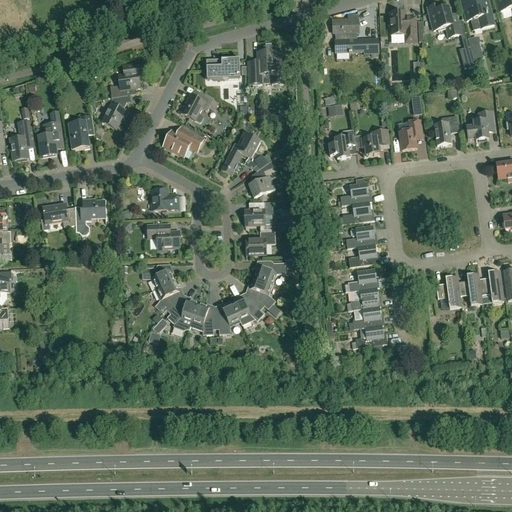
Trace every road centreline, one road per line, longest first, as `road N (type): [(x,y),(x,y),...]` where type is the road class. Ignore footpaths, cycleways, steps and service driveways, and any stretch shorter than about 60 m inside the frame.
road 1 (primary): [(0,494),(511,492)]
road 2 (primary): [(511,465),(0,466)]
road 3 (residential): [(135,159),(188,53),(303,18)]
road 4 (residential): [(324,409),(312,179)]
road 5 (residential): [(197,192),(204,274),(224,272),(227,263),(225,202),(211,195)]
road 6 (residential): [(312,179),(303,18)]
road 7 (residential): [(0,187),(122,169),(135,159)]
